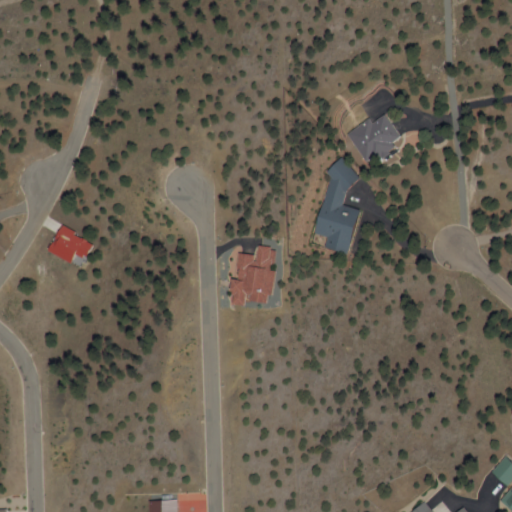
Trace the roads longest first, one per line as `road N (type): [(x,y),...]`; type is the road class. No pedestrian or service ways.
road 1 (residential): [(0,333),(24,368),(32,511),(201,222),(190,188)]
road 2 (residential): [(95,71),(67,160),(0,271)]
